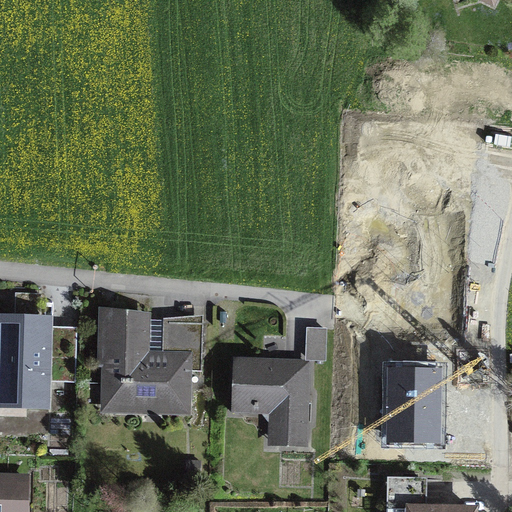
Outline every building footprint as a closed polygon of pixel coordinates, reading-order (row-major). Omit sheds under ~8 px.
[(460,250),(463,253),(485,223),(446,208),(440,216),(427,222),(425,213),(417,213),(409,209),(405,213),(400,204),(399,196),(402,188),(407,182),(420,177),(419,137),(382,150),(386,155),(374,170),(369,168),(362,191),(360,190),(362,215),(357,216),(375,245),(369,251),(404,270),(406,264),(409,265),(412,253),(433,253),(435,262),(460,250)] [(39,295),(18,294),(18,319),(39,319),(39,295)] [(103,359),(108,359),(106,406),(185,408),(186,371),(201,371),(203,323),(175,323),(171,328),(171,353),(161,353),(157,356),(146,356),(147,321),(145,317),(141,314),(105,311),(103,359)] [(46,326),(2,325),(0,390),(0,398),(44,399),(46,326)] [(325,330),(308,329),(307,358),(324,358),(325,330)] [(53,356),(52,370),(75,370),(76,357),(53,356)] [(275,442),(304,443),(307,364),(237,361),(235,409),(259,410),(259,406),(277,407),(275,442)] [(230,417),(225,496),(282,502),(285,448),(270,447),(271,420),(230,417)] [(0,511),(22,511),(24,479),(0,478),(0,511)] [(388,509),(411,509),(421,509),(421,479),(389,478),(388,509)]
